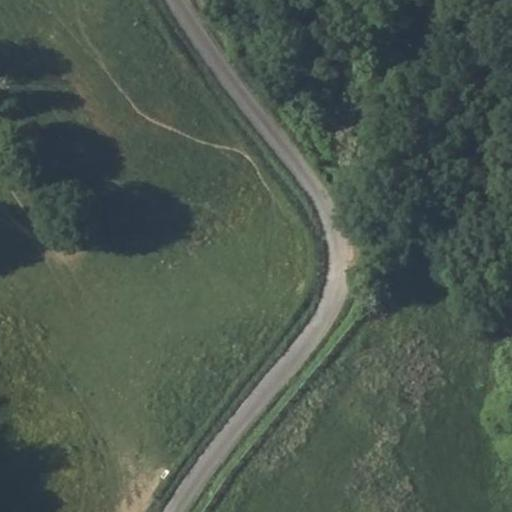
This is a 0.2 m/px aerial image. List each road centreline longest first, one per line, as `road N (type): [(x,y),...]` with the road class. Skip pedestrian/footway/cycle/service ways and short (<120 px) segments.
road 1 (unclassified): [(179,0),(325,207),(339,245),(330,301),(311,333),(176,511)]
road 2 (track): [(338,270),(390,269),(511,96)]
